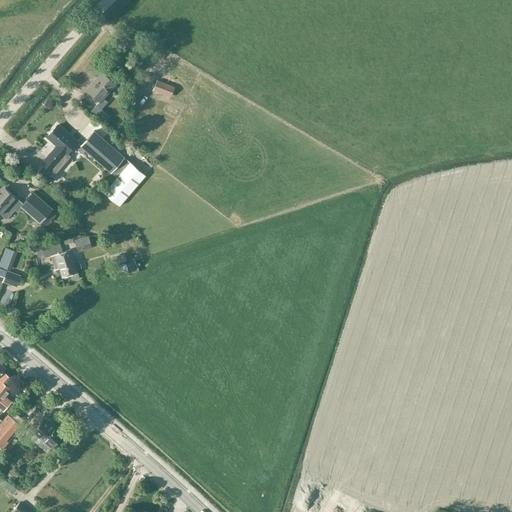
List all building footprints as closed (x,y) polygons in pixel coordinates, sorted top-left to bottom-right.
[(87,90),(100,101),(90,112),(103,123),(109,116),(101,109),(108,102),(103,97),(116,81),(104,71),(87,90)] [(175,87),(157,80),(152,91),(171,98),(175,87)] [(71,155),(68,153),(77,142),(57,125),(47,136),(57,144),(42,162),(51,169),(59,160),(63,164),(71,155)] [(145,176),(124,157),(94,131),(81,146),(117,178),(104,192),(119,205),(124,209),(136,194),(132,190),(145,176)] [(41,223),(52,210),(33,193),(23,203),(5,188),(1,193),(0,191),(0,213),(7,219),(15,209),(18,212),(23,207),(41,223)] [(91,246),(89,236),(75,240),(77,249),(91,246)] [(78,272),(78,271),(71,250),(63,252),(60,241),(43,246),(46,256),(55,253),(63,276),(69,274),(71,278),(72,279),(74,280),(76,279),(80,278),(78,272)] [(5,243),(0,255),(0,265),(7,268),(15,247),(5,243)] [(17,274),(7,271),(3,281),(13,285),(17,274)] [(12,389),(7,385),(12,379),(5,373),(0,378),(0,407),(3,410),(11,401),(6,396),(12,389)] [(12,418),(7,424),(3,420),(0,423),(0,446),(3,449),(9,442),(7,441),(20,426),(12,418)] [(46,418),(34,431),(30,436),(34,439),(38,435),(52,447),(62,435),(51,425),(52,423),(46,418)] [(18,475),(11,470),(6,475),(13,481),(18,475)] [(23,494),(28,489),(17,479),(12,485),(23,494)] [(32,511),(22,503),(15,511),(16,511),(32,511)]
